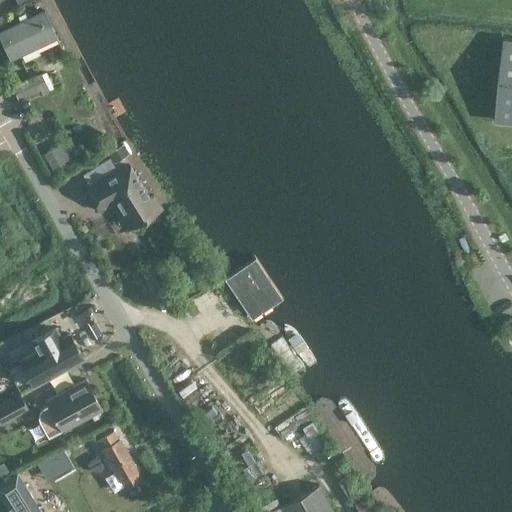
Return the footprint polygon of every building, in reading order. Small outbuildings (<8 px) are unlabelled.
[(57,39),(45,11),(0,32),(0,37),(10,60),(57,39)] [(511,123),(511,37),(503,37),(495,121),(511,123)] [(41,75),(13,87),(20,101),(40,91),(43,95),(49,92),(41,75)] [(62,144),(43,155),(54,176),(77,163),(69,147),(65,150),(62,144)] [(123,144),(107,154),(113,164),(129,154),(123,144)] [(132,226),(162,208),(154,195),(150,198),(131,168),(120,175),(117,170),(87,188),(101,211),(116,202),(132,226)] [(34,385),(34,386),(83,359),(71,334),(62,339),(56,329),(32,342),(37,352),(21,361),(22,363),(25,361),(37,383),(34,385)] [(87,379),(47,400),(49,404),(45,406),(42,408),(40,411),(40,415),(41,419),(49,434),(62,427),(63,429),(103,407),(87,379)] [(21,394),(0,404),(0,406),(7,419),(28,408),(21,394)] [(125,488),(140,479),(136,472),(137,471),(119,439),(117,439),(114,431),(99,440),(103,447),(101,448),(120,480),(121,480),(125,488)] [(104,466),(98,455),(89,461),(94,471),(104,466)] [(42,511),(17,473),(0,482),(0,496),(9,511),(42,511)] [(281,506),(270,511),(328,511),(316,489),(283,508),(281,506)] [(272,491),(258,499),(265,511),(279,503),(272,491)]
